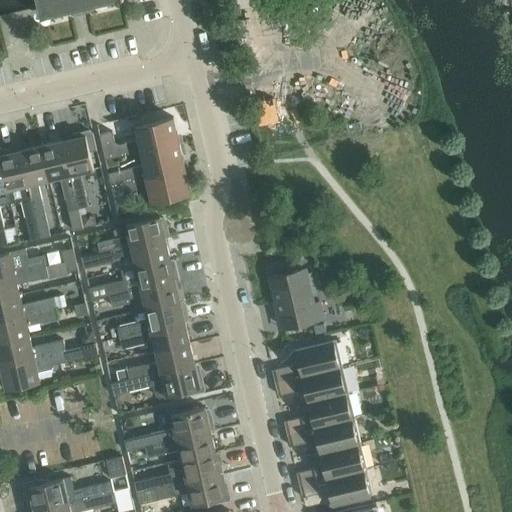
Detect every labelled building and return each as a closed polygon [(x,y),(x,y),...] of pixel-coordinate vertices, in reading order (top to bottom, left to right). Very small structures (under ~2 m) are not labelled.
[(40,0),(43,7),(44,13),(71,6),(69,0),(84,0),(87,5),(94,1),(97,0),(40,0)] [(113,131),(100,134),(106,160),(119,157),(141,151),(180,142),(174,117),(135,126),(138,140),(134,138),(126,140),(125,143),(120,144),(115,141),(113,131)] [(72,139),(63,141),(79,209),(89,206),(81,172),(94,169),(90,152),(98,150),(93,133),(90,130),(73,134),(71,137),(72,139)] [(63,141),(42,146),(50,180),(61,177),(73,230),(83,228),(79,209),(63,141)] [(144,165),(109,173),(112,184),(186,167),(180,142),(141,151),(144,165)] [(42,146),(21,150),(41,238),(51,236),(39,183),(50,180),(42,146)] [(2,155),(0,155),(11,202),(22,200),(32,240),(41,238),(21,150),(13,152),(13,150),(11,149),(3,151),(2,153),(2,155)] [(0,155),(0,247),(9,246),(0,205),(0,204),(11,202),(0,155)] [(119,157),(106,160),(108,167),(120,164),(119,157)] [(186,167),(112,184),(118,214),(130,211),(126,193),(146,188),(150,190),(153,201),(192,192),(186,167)] [(88,213),(81,215),(84,228),(97,225),(95,217),(88,213)] [(115,238),(98,242),(101,252),(101,253),(166,238),(164,230),(166,229),(167,227),(165,219),(164,218),(161,218),(161,216),(127,224),(129,235),(115,239),(115,238)] [(101,252),(83,257),(85,268),(120,260),(120,259),(134,256),(137,267),(171,259),(166,238),(101,253),(101,252)] [(74,247),(63,250),(66,261),(77,259),(74,247)] [(10,252),(0,254),(0,276),(47,266),(44,255),(27,259),(13,263),(10,252)] [(77,259),(66,261),(68,272),(79,269),(77,259)] [(110,295),(176,280),(171,259),(137,267),(122,271),(124,281),(108,284),(110,294),(110,295)] [(47,266),(0,276),(0,299),(21,294),(18,284),(32,280),(32,281),(49,277),(47,266)] [(306,269),(271,277),(276,299),(272,301),(279,329),(283,328),(326,318),(322,300),(314,302),(306,269)] [(176,280),(110,295),(113,306),(130,302),(130,301),(133,301),(135,311),(181,301),(183,300),(184,298),(182,290),(180,289),(178,289),(176,280)] [(108,284),(90,288),(93,299),(110,295),(110,294),(108,284)] [(21,294),(0,299),(0,321),(57,308),(54,297),(37,301),(37,302),(23,305),(21,294)] [(65,294),(55,297),(57,308),(67,305),(65,294)] [(135,322),(118,326),(120,337),(186,322),(184,316),(187,315),(188,313),(186,304),(184,303),(181,303),(181,301),(135,311),(138,322),(135,323),(135,322)] [(57,308),(0,321),(0,343),(31,336),(28,326),(42,322),(42,323),(59,319),(57,308)] [(186,322),(120,337),(120,338),(123,348),(139,344),(148,342),(155,347),(156,351),(191,343),(186,322)] [(327,332),(325,324),(315,327),(316,335),(327,332)] [(86,332),(82,339),(84,346),(96,343),(94,331),(86,332)] [(31,336),(0,343),(0,361),(1,365),(67,350),(64,339),(47,343),(33,347),(31,336)] [(293,365),(273,370),(276,381),(341,367),(335,340),(298,349),(300,359),(297,360),(293,365)] [(67,350),(1,365),(7,389),(41,381),(39,372),(53,368),(54,366),(54,364),(99,354),(96,343),(84,346),(67,350)] [(145,364),(128,368),(130,378),(130,379),(196,364),(191,343),(156,351),(159,361),(145,365),(145,364)] [(127,382),(113,385),(115,394),(155,385),(158,398),(185,392),(186,396),(204,391),(206,389),(202,373),(200,372),(198,372),(196,364),(130,379),(131,381),(127,382)] [(341,367),(276,381),(279,394),(299,390),(304,393),(308,392),(310,401),(347,392),(341,367)] [(128,368),(117,371),(119,380),(130,378),(128,368)] [(305,416),(285,421),(288,433),(353,418),(347,392),(310,401),(312,410),(309,411),(305,416)] [(143,435),(126,440),(128,449),(146,445),(146,446),(211,431),(209,421),(212,421),(213,419),(211,411),(209,409),(206,410),(206,407),(171,415),(175,429),(161,432),(161,431),(143,435)] [(353,418),(288,433),(291,445),(312,441),(317,444),(320,443),(322,453),(359,444),(353,418)] [(211,431),(146,446),(149,457),(166,453),(180,449),(182,460),(216,452),(211,431)] [(318,468),(297,472),(300,484),(366,469),(359,444),(322,453),(324,462),(321,462),(318,468)] [(153,477),(136,482),(138,493),(221,473),(219,465),(222,465),(223,463),(221,453),(219,452),(216,453),(216,452),(182,460),(170,463),(173,473),(171,474),(171,473),(153,477)] [(123,456),(107,459),(111,477),(127,474),(123,456)] [(366,469),(300,484),(303,497),(323,492),(329,496),(332,495),(334,505),(372,496),(366,469)] [(221,473),(138,493),(141,503),(158,499),(176,495),(190,492),(193,505),(210,501),(210,503),(212,505),(230,500),(231,498),(228,483),(225,481),(223,482),(221,473)] [(26,483),(25,485),(29,502),(31,503),(33,503),(35,510),(114,492),(111,481),(98,484),(81,488),(81,489),(75,490),(72,476),(64,478),(45,483),(45,480),(43,479),(26,483)] [(114,492),(35,510),(35,511),(80,511),(86,510),(103,506),(117,503),(114,492)]
